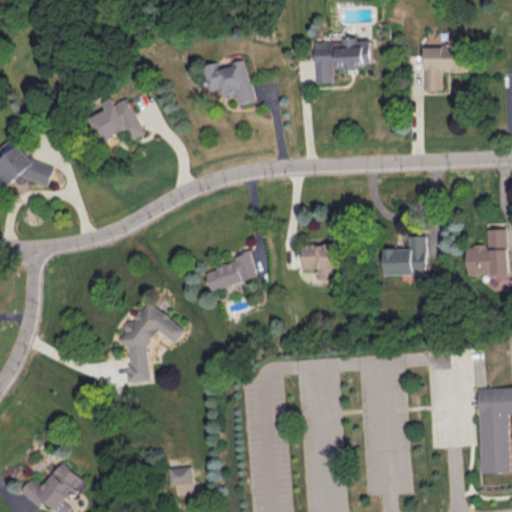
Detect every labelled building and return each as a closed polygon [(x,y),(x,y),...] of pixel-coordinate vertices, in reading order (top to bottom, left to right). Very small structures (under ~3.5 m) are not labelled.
[(317,40),(318,81),(335,81),(335,66),(373,65),(372,39),(359,39),(317,40)] [(424,45),(425,88),(442,88),(442,70),(466,70),(466,41),(442,41),(442,45),(424,45)] [(256,99),(247,59),(220,65),(219,61),(204,64),(210,90),(219,88),(221,96),(238,92),(240,103),(256,99)] [(132,138),(145,132),(130,96),(116,101),(113,96),(104,100),(107,109),(92,115),(102,140),(128,129),(132,138)] [(49,183),(55,165),(32,158),(21,144),(0,159),(0,179),(5,186),(21,174),(49,183)] [(509,227),(489,227),(490,243),(467,244),(468,273),(510,271),(509,227)] [(429,272),(428,234),(411,234),(411,246),(385,247),(386,273),(429,272)] [(303,267),(319,267),(319,278),(340,277),(339,242),(302,243),(303,267)] [(213,288),(259,276),(252,253),(206,266),(213,288)] [(152,378),(149,345),(160,328),(177,341),(187,327),(150,301),(145,309),(142,309),(134,320),(126,321),(127,329),(120,339),(131,346),(132,363),(128,369),(129,380),(152,378)] [(511,386),(478,388),(482,474),(511,472),(511,452),(510,414),(511,413),(511,386)] [(22,489),(40,505),(46,499),(60,511),(66,511),(72,506),(66,500),(85,479),(65,460),(42,485),(33,477),(22,489)] [(170,466),(170,482),(194,481),(193,465),(170,466)]
